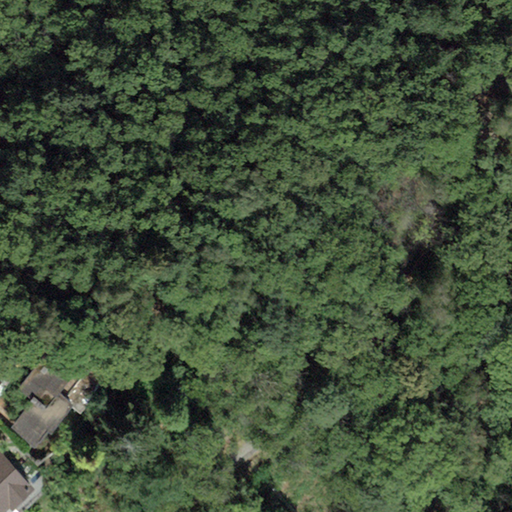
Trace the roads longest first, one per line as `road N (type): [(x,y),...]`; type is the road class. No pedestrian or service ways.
road 1 (unclassified): [(168,511),(346,362),(427,219),(474,87),(489,78),(511,80)]
road 2 (unclassified): [(511,186),(489,253),(455,421),(423,511)]
